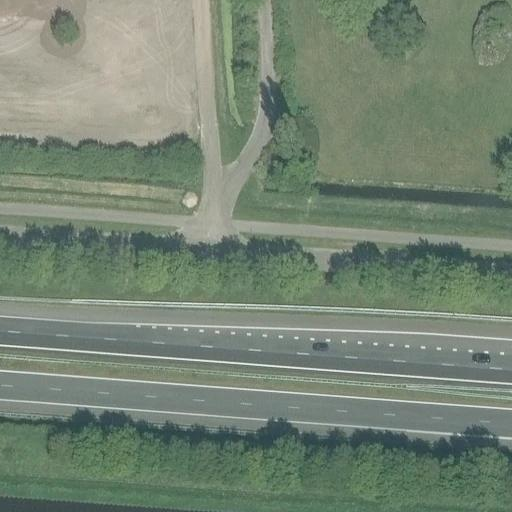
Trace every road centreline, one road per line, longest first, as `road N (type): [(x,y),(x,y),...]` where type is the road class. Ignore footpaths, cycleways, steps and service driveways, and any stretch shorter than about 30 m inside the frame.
road 1 (motorway): [(511,373),(0,331)]
road 2 (motorway): [(0,384),(511,422)]
road 3 (tertiary): [(0,238),(511,274)]
